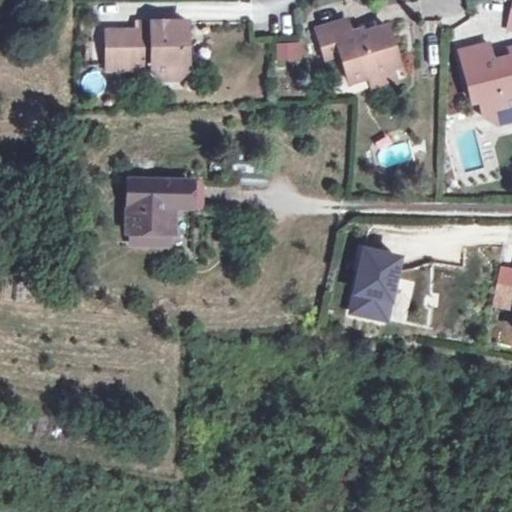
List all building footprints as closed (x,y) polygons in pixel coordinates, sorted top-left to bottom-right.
[(184,18),(247,17),(247,0),(184,1),(184,18)] [(138,29),(110,29),(111,69),(153,68),(153,73),(161,80),(177,80),(186,70),(186,47),(191,41),(186,31),(186,20),(138,21),(138,29)] [(346,21),(316,30),(326,58),(340,54),(350,82),(370,76),(392,69),(386,52),(394,50),(387,27),(352,37),(346,21)] [(277,64),(302,59),(298,38),(273,44),(277,64)] [(489,44),(460,51),(469,86),(477,85),(484,117),(497,124),(505,111),(511,109),(511,48),(507,50),(509,58),(493,61),(489,44)] [(395,78),(392,69),(370,76),(373,85),(395,78)] [(511,120),(511,109),(505,111),(497,124),(511,120)] [(190,183),(129,182),(127,231),(131,232),(168,232),(172,233),(172,209),(190,209),(190,183)] [(168,245),(168,232),(131,232),(131,245),(168,245)] [(382,253),(360,248),(346,315),(386,323),(399,261),(381,257),(382,253)] [(511,277),(502,328),(511,330),(511,277)]
